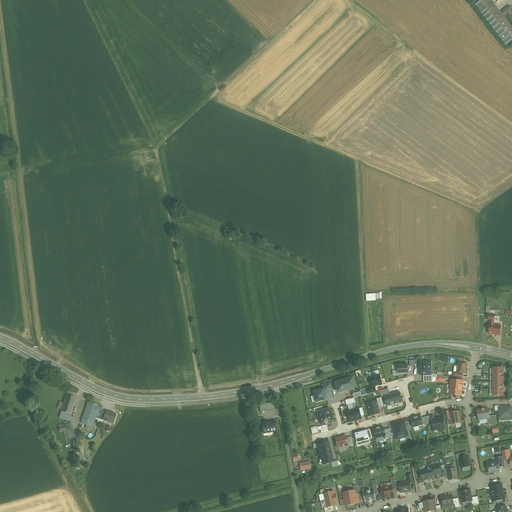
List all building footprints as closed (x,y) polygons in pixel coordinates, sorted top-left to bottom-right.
[(511,40),(511,28),(490,0),(481,0),(475,5),(506,45),(511,40)] [(511,8),(509,7),(501,12),(504,16),(511,11),(511,10),(511,8)] [(378,300),(377,299),(383,298),(383,293),(367,294),(368,301),(378,300)] [(494,325),(490,325),(489,334),(500,335),(501,326),(494,325)] [(444,355),(441,360),(447,363),(450,357),(444,355)] [(430,362),(419,362),(420,375),(423,375),(431,375),(431,374),(430,362)] [(467,364),(458,363),(457,372),(457,373),(463,373),(466,374),(467,364)] [(409,374),(408,365),(396,365),(396,371),(398,371),(398,374),(409,374)] [(373,377),(370,378),(372,387),(373,387),(375,386),(382,384),(380,375),(377,376),(377,375),(373,376),(373,377)] [(353,378),(335,383),(338,392),(341,391),(341,392),(350,389),(350,388),(356,387),(353,378)] [(451,380),(450,388),(461,389),(461,387),(462,386),(463,381),(451,380)] [(324,389),(325,393),(332,391),(330,383),(322,385),(323,389),(324,389)] [(376,392),(375,386),(373,387),(372,387),(366,388),(368,394),(376,392)] [(461,389),(450,388),(449,395),(461,396),(462,391),(461,390),(461,389)] [(323,389),(313,392),(316,402),(327,400),(325,393),(324,389),(323,389)] [(77,394),(68,391),(60,417),(69,420),(77,394)] [(400,392),(392,394),(394,404),(402,402),(400,392)] [(394,404),(392,394),(390,395),(384,396),(387,406),(394,404)] [(377,401),(367,404),(371,417),(381,414),(379,408),(377,401)] [(116,414),(106,411),(106,412),(102,410),(103,406),(89,402),(82,423),(92,427),(95,418),(98,419),(104,421),(104,420),(113,423),(116,414)] [(275,410),(274,402),(259,405),(260,412),(275,410)] [(347,405),(349,411),(353,410),(356,410),(354,403),(347,405)] [(511,407),(499,408),(500,419),(500,421),(505,421),(505,418),(511,417),(511,416),(511,414),(511,407)] [(319,419),(331,416),(330,409),(317,412),(319,419)] [(356,410),(353,410),(356,420),(362,419),(361,417),(359,409),(356,410)] [(488,409),(477,411),(479,420),(487,419),(489,418),(489,416),(488,409)] [(350,422),(356,420),(353,410),(349,411),(347,412),(350,422)] [(450,413),(449,413),(450,419),(451,424),(452,424),(453,425),(456,425),(457,423),(460,423),(459,412),(450,413)] [(496,415),(489,416),(489,418),(487,419),(488,426),(498,424),(496,415)] [(333,422),(331,416),(319,419),(321,426),(333,422)] [(421,416),(411,419),(413,428),(424,425),(422,418),(421,416)] [(430,416),(422,418),(424,425),(429,424),(430,416)] [(443,418),(438,419),(437,419),(436,419),(434,419),(434,420),(433,426),(434,429),(438,428),(438,429),(439,430),(441,429),(442,428),(445,427),(443,418)] [(277,431),(275,421),(261,423),(263,434),(277,431)] [(398,422),(392,424),(392,425),(393,431),(396,440),(409,436),(407,431),(406,431),(403,423),(403,422),(398,423),(398,422)] [(377,429),(373,430),(375,439),(385,437),(386,436),(384,430),(384,427),(380,428),(380,427),(377,428),(377,429)] [(367,430),(355,434),(355,436),(354,436),(357,446),(370,443),(369,439),(367,430)] [(346,436),(336,439),(338,448),(349,445),(347,438),(346,436)] [(319,446),(321,455),(332,452),(329,442),(320,445),(318,445),(319,446)] [(509,451),(502,452),(503,457),(503,461),(510,459),(510,457),(509,451)] [(332,452),(321,455),(324,465),(331,463),(335,462),(332,452)] [(460,458),(462,468),(470,466),(468,456),(460,458)] [(497,461),(487,463),(489,473),(499,471),(499,467),(498,461),(497,461)] [(310,462),(300,464),(301,471),(311,469),(310,462)] [(439,464),(432,466),(433,467),(429,467),(429,469),(426,469),(429,479),(436,478),(435,476),(442,474),(441,473),(439,464)] [(426,469),(420,471),(422,479),(422,481),(423,481),(429,479),(426,469)] [(448,470),(447,470),(449,477),(449,479),(451,480),(457,479),(456,469),(448,470)] [(409,482),(403,483),(403,482),(400,483),(400,484),(399,484),(401,493),(411,491),(410,484),(409,482)] [(500,485),(492,486),(491,487),(493,495),(492,496),(492,498),(493,498),(495,498),(495,501),(504,499),(502,485),(500,485)] [(392,486),(381,488),(382,498),(394,496),(393,490),(392,486)] [(355,491),(344,493),(345,500),(346,505),(346,506),(357,504),(357,503),(356,494),(355,491)] [(374,491),(371,491),(370,491),(367,491),(367,492),(367,494),(364,494),(365,501),(376,500),(375,495),(374,491)] [(470,491),(460,492),(462,503),(472,501),(472,498),(470,491)] [(330,493),(324,494),(324,495),(324,497),(324,498),(324,501),(336,498),(336,496),(335,497),(334,492),(330,493)] [(452,495),(442,497),(444,507),(454,505),(453,499),(452,495)] [(336,498),(324,501),(325,505),(326,505),(327,507),(327,508),(333,506),(337,505),(336,500),(337,500),(336,498)] [(434,500),(424,502),(425,511),(426,511),(436,510),(434,500)]
